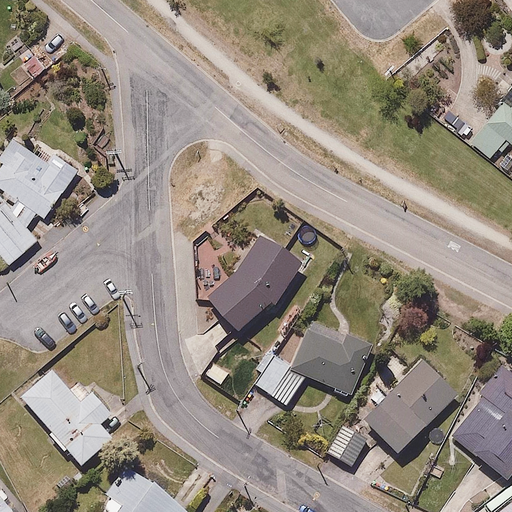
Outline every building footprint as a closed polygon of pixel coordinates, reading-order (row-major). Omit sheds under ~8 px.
[(511,142),(511,97),(473,139),(491,156),(501,146),(505,150),(511,142)] [(0,249),(10,261),(41,234),(30,220),(40,211),(46,215),(79,165),(49,139),(38,156),(15,133),(0,165),(0,181),(16,200),(9,206),(0,195),(0,249)] [(224,246),(194,247),(195,296),(209,296),(239,330),(270,302),(302,260),(287,245),(260,237),(237,267),(224,279),(224,246)] [(372,347),(310,319),(289,364),(268,355),(254,388),(296,406),(310,374),(337,386),(335,391),(350,397),(372,347)] [(463,390),(421,349),(357,413),(399,454),(463,390)] [(478,405),(452,435),(503,479),(511,469),(511,369),(502,360),(470,398),(478,405)] [(113,439),(100,423),(112,412),(94,390),(81,400),(54,367),(21,394),(52,432),(49,434),(64,453),(67,450),(80,465),(113,439)] [(367,439),(340,424),(323,454),(351,469),(367,439)] [(132,467),(128,473),(120,468),(106,490),(113,495),(101,511),(184,511),(187,508),(175,500),(177,497),(132,467)] [(0,511),(16,511),(0,492),(0,511)] [(511,511),(511,497),(491,511),(511,511)]
